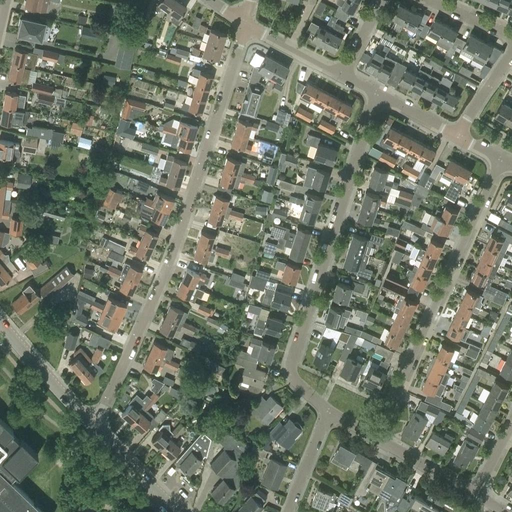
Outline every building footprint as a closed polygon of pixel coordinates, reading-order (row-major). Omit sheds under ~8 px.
[(26,0),(25,6),(37,8),(45,10),(47,0),(26,0)] [(168,10),(175,0),(159,0),(157,2),(156,2),(152,7),(157,11),(161,5),(168,10)] [(177,0),(175,0),(168,10),(175,15),(171,20),(176,24),(180,18),(179,17),(186,6),(177,0)] [(359,1),(357,0),(338,0),(337,3),(340,4),(337,9),(348,15),(350,10),(354,12),(359,1)] [(498,0),(496,6),(507,10),(511,0),(498,0)] [(315,11),(321,15),(327,4),(321,1),(315,11)] [(400,30),(403,23),(404,23),(411,10),(399,3),(392,17),(398,20),(394,27),(400,30)] [(348,15),(337,9),(334,14),(345,20),(348,15)] [(411,10),(404,23),(415,29),(414,32),(419,35),(425,23),(420,21),(423,16),(411,10)] [(503,16),(511,20),(511,13),(506,11),(503,16)] [(87,18),(79,16),(77,23),(85,24),(87,18)] [(192,26),(197,28),(201,18),(196,16),(192,26)] [(41,39),(44,23),(22,18),(21,19),(19,18),(17,26),(19,26),(18,33),(27,35),(27,37),(31,38),(31,37),(41,39)] [(425,23),(419,35),(425,37),(428,32),(439,38),(446,24),(435,18),(431,26),(425,23)] [(336,22),(331,31),(323,44),(335,51),(346,31),(343,30),(345,27),(336,22)] [(198,30),(205,32),(207,26),(200,24),(198,30)] [(446,53),(451,56),(461,38),(456,35),(458,31),(446,24),(439,38),(440,38),(437,43),(448,49),(446,53)] [(323,44),(331,31),(319,25),(312,38),(323,44)] [(82,26),(80,35),(100,39),(102,30),(82,26)] [(206,41),(221,46),(225,33),(210,29),(206,41)] [(383,36),(393,42),(396,37),(386,31),(383,36)] [(455,49),(461,52),(472,58),(482,39),(471,33),(466,41),(461,38),(451,56),(455,49)] [(135,38),(122,35),(116,65),(128,68),(135,38)] [(393,42),(383,36),(380,41),(390,47),(393,42)] [(482,39),(472,58),(483,65),(487,58),(495,62),(502,50),(482,39)] [(199,53),(202,54),(218,59),(221,46),(206,41),(204,49),(200,47),(199,48),(193,47),(191,53),(198,55),(199,53)] [(12,63),(34,69),(38,53),(15,48),(12,63)] [(175,54),(187,58),(189,52),(177,48),(175,54)] [(65,54),(58,53),(43,49),(41,57),(62,62),(65,54)] [(360,59),(368,63),(371,56),(364,52),(360,59)] [(380,52),(377,58),(372,55),(371,56),(368,63),(366,67),(377,72),(386,55),(380,52)] [(165,59),(179,64),(181,57),(167,53),(165,59)] [(249,82),(264,87),(265,84),(259,80),(263,71),(269,74),(277,60),(265,54),(258,67),(254,65),(249,82)] [(396,61),(390,57),(386,55),(377,72),(387,78),(391,71),(396,74),(401,64),(396,61)] [(426,62),(428,63),(434,66),(436,62),(426,57),(422,63),(425,64),(426,62)] [(277,60),(269,74),(281,81),(289,67),(277,60)] [(34,69),(12,63),(8,78),(27,83),(28,80),(35,81),(37,71),(30,69),(31,68),(34,69)] [(401,64),(396,74),(401,77),(399,80),(410,86),(416,74),(406,69),(407,67),(401,64)] [(472,71),(467,68),(462,65),(459,71),(469,77),(472,71)] [(212,75),(200,72),(200,69),(194,67),(192,74),(198,76),(195,84),(208,88),(212,75)] [(416,74),(410,86),(421,91),(430,74),(426,71),(422,77),(416,74)] [(457,73),(454,79),(465,84),(468,79),(457,73)] [(430,74),(421,91),(431,97),(441,79),(430,74)] [(114,78),(104,76),(103,84),(113,86),(114,78)] [(441,79),(431,97),(442,103),(448,91),(438,85),(441,79)] [(295,91),(300,93),(311,99),(317,87),(306,81),(304,85),(297,81),(295,91)] [(31,90),(58,96),(59,91),(52,90),(53,86),(33,82),(31,90)] [(264,87),(249,82),(240,112),(255,117),(264,87)] [(272,89),(279,93),(283,86),(275,82),(272,89)] [(192,96),(205,100),(208,88),(195,84),(192,96)] [(322,105),(329,93),(317,87),(311,99),(322,105)] [(117,98),(114,110),(119,111),(122,99),(121,99),(123,90),(117,88),(115,97),(117,98)] [(3,106),(23,109),(24,99),(17,98),(17,93),(6,91),(3,106)] [(448,91),(442,103),(453,108),(459,97),(448,91)] [(53,97),(54,96),(38,92),(36,100),(52,104),(52,102),(60,104),(61,99),(53,97)] [(334,111),(340,99),(329,93),(322,105),(334,111)] [(188,110),(188,109),(201,113),(205,100),(192,96),(189,104),(183,102),(181,108),(188,110)] [(126,97),(121,115),(128,117),(132,118),(136,116),(139,114),(142,110),(144,111),(146,103),(126,97)] [(340,99),(334,111),(345,117),(352,105),(340,99)] [(163,108),(172,111),(174,104),(165,101),(163,108)] [(505,120),(511,108),(511,106),(502,101),(495,114),(505,120)] [(29,110),(23,110),(23,109),(3,106),(1,122),(13,124),(24,125),(27,122),(29,110)] [(294,114),(302,118),(306,109),(299,106),(294,114)] [(107,116),(108,110),(100,108),(98,114),(107,116)] [(274,120),(287,124),(289,116),(286,115),(287,111),(278,109),(274,120)] [(314,113),(306,109),(302,118),(309,122),(314,113)] [(94,116),(85,114),(83,123),(91,125),(94,116)] [(136,130),(127,127),(129,120),(121,117),(116,133),(133,138),(136,130)] [(176,132),(193,137),(197,125),(174,118),(172,127),(177,129),(176,132)] [(317,126),(325,130),(329,122),(321,118),(317,126)] [(258,125),(251,123),(239,119),(235,132),(247,136),(247,135),(253,137),(255,130),(256,130),(258,125)] [(265,127),(277,131),(279,124),(267,120),(265,127)] [(73,122),(71,130),(81,133),(83,124),(73,122)] [(336,125),(329,122),(325,130),(332,133),(336,125)] [(27,126),(26,134),(51,138),(51,140),(62,142),(64,134),(54,132),(55,129),(32,125),(32,127),(27,126)] [(393,149),(402,132),(390,126),(384,138),(390,141),(387,145),(393,149)] [(176,132),(177,129),(172,127),(170,127),(168,132),(174,134),(170,145),(176,147),(177,146),(189,150),(193,137),(176,132)] [(252,145),(245,142),(247,136),(235,132),(231,144),(243,148),(242,150),(250,152),(252,145)] [(407,150),(413,138),(402,132),(393,149),(394,149),(396,144),(407,150)] [(336,149),(318,144),(320,137),(308,133),(305,143),(316,147),(313,157),(332,163),(336,149)] [(22,151),(42,154),(44,139),(25,136),(22,151)] [(91,140),(80,137),(78,146),(89,148),(91,140)] [(418,156),(424,144),(413,138),(407,150),(418,156)] [(0,154),(11,156),(11,159),(17,160),(19,159),(20,152),(18,150),(20,142),(0,139),(0,154)] [(57,150),(59,141),(51,140),(49,148),(57,150)] [(140,149),(157,154),(159,148),(142,142),(140,149)] [(424,144),(418,156),(430,162),(436,150),(424,144)] [(386,162),(390,154),(383,151),(382,153),(380,152),(377,156),(380,158),(379,159),(386,162)] [(283,162),(295,166),(297,157),(286,153),(283,162)] [(390,154),(386,162),(393,166),(398,158),(390,154)] [(262,161),(271,164),(273,158),(264,155),(262,161)] [(186,162),(173,158),(167,156),(163,168),(182,174),(186,162)] [(223,169),(262,182),(262,180),(256,178),(255,179),(254,179),(255,175),(243,171),(245,163),(227,157),(223,169)] [(455,175),(461,163),(450,158),(444,169),(455,175)] [(410,174),(413,167),(406,163),(402,170),(410,174)] [(460,191),(454,188),(456,184),(462,187),(472,169),(461,163),(455,175),(444,196),(454,202),(460,191)] [(309,166),(307,173),(305,181),(324,187),(329,172),(316,168),(309,166)] [(369,182),(383,186),(391,189),(396,173),(388,170),(374,166),(369,182)] [(413,167),(410,174),(416,178),(420,170),(413,167)] [(169,171),(166,178),(160,176),(158,183),(165,185),(165,182),(178,186),(182,174),(163,168),(163,169),(169,171)] [(262,182),(223,169),(219,181),(238,188),(240,181),(244,183),(245,180),(254,183),(254,184),(260,186),(262,182)] [(419,182),(425,186),(430,175),(431,174),(424,171),(419,182)] [(275,176),(267,174),(265,182),(273,184),(275,176)] [(104,184),(112,187),(114,181),(108,176),(106,175),(104,184)] [(430,175),(425,186),(430,188),(435,178),(430,175)] [(17,184),(29,185),(30,177),(18,176),(17,184)] [(135,187),(146,192),(149,184),(138,179),(135,187)] [(277,186),(293,191),(295,184),(280,179),(277,186)] [(0,197),(9,199),(11,200),(12,189),(13,182),(5,181),(5,183),(0,182),(0,197)] [(430,188),(425,186),(419,182),(416,188),(415,192),(411,203),(418,206),(423,197),(425,198),(430,188)] [(100,201),(115,207),(117,201),(120,202),(124,193),(107,186),(100,201)] [(273,192),(269,191),(263,189),(260,199),(270,202),(273,192)] [(396,196),(411,201),(413,194),(400,189),(398,196),(396,196)] [(242,217),(243,213),(231,209),(231,207),(226,205),(228,199),(231,200),(233,193),(222,190),(221,196),(215,194),(211,207),(242,217)] [(156,191),(153,199),(151,203),(168,211),(174,199),(162,193),(156,191)] [(363,203),(362,205),(375,209),(378,202),(386,204),(388,198),(367,191),(365,197),(363,198),(362,201),(363,203)] [(292,202),(317,209),(321,198),(306,193),(304,199),(296,197),(295,202),(292,201),(292,202)] [(396,196),(394,203),(408,208),(411,201),(396,196)] [(9,199),(0,197),(0,213),(1,214),(1,216),(8,217),(9,210),(11,200),(9,199)] [(168,211),(151,203),(153,199),(147,197),(145,200),(140,198),(137,206),(137,208),(137,209),(138,211),(149,216),(149,215),(151,216),(151,217),(163,222),(168,211)] [(317,209),(292,202),(290,208),(295,210),(296,208),(301,209),(299,217),(313,221),(317,209)] [(435,213),(453,221),(458,210),(445,204),(443,211),(437,208),(435,213)] [(358,217),(371,221),(371,223),(379,225),(381,219),(373,216),(375,209),(362,205),(358,217)] [(64,220),(65,214),(39,207),(37,212),(64,220)] [(242,217),(211,207),(207,219),(220,223),(222,216),(227,218),(228,216),(241,220),(242,217)] [(272,213),(285,218),(287,211),(274,208),(272,213)] [(122,218),(129,221),(132,216),(124,212),(122,218)] [(491,212),(488,218),(498,224),(506,228),(509,222),(501,218),(501,217),(491,212)] [(421,227),(426,230),(433,233),(435,227),(448,233),(451,233),(454,225),(452,222),(453,221),(435,213),(435,214),(432,213),(427,223),(423,222),(421,227)] [(101,222),(104,216),(98,214),(95,219),(101,222)] [(9,232),(21,234),(23,219),(11,217),(9,232)] [(426,230),(421,227),(405,219),(398,237),(401,238),(406,227),(424,235),(426,230)] [(158,234),(145,228),(146,227),(140,224),(137,231),(143,233),(140,240),(153,246),(158,234)] [(297,226),(295,233),(288,231),(289,228),(276,224),(273,225),(270,233),(306,244),(310,231),(297,226)] [(386,232),(398,236),(400,229),(388,225),(386,232)] [(0,245),(4,246),(9,241),(11,233),(0,230),(0,245)] [(201,231),(197,244),(210,248),(212,242),(214,235),(201,231)] [(226,242),(235,243),(236,234),(226,233),(226,242)] [(302,257),(306,244),(270,233),(279,236),(277,245),(266,241),(263,251),(274,254),(276,246),(283,248),(284,245),(291,247),(288,253),(302,257)] [(371,238),(353,233),(349,248),(369,255),(373,242),(381,245),(384,237),(372,233),(371,238)] [(486,244),(498,250),(503,238),(491,233),(486,244)] [(100,244),(122,254),(125,246),(103,237),(100,244)] [(401,238),(398,237),(395,243),(405,248),(408,241),(401,238)] [(426,249),(438,254),(443,243),(431,238),(426,249)] [(134,254),(135,252),(147,258),(153,246),(140,240),(137,247),(131,245),(128,252),(134,254)] [(197,244),(193,256),(206,260),(208,253),(214,255),(214,253),(215,249),(210,248),(197,244)] [(482,255),(500,264),(505,253),(498,250),(486,244),(482,255)] [(412,245),(409,255),(414,257),(418,247),(412,245)] [(223,248),(216,246),(215,249),(214,253),(221,255),(223,248)] [(438,254),(426,249),(425,249),(420,247),(415,257),(433,265),(438,254)] [(108,256),(122,262),(124,255),(111,249),(111,250),(105,248),(102,255),(107,258),(108,256)] [(228,253),(229,250),(223,248),(221,255),(227,257),(228,254),(228,253)] [(233,255),(251,258),(252,252),(235,248),(233,255)] [(349,248),(344,263),(357,266),(355,272),(371,277),(373,270),(365,268),(369,255),(349,248)] [(34,276),(50,268),(47,260),(43,262),(41,260),(42,260),(33,250),(23,258),(32,268),(31,268),(34,276)] [(392,260),(399,264),(404,253),(397,250),(392,260)] [(477,266),(495,274),(500,264),(482,255),(477,266)] [(421,260),(418,266),(414,264),(412,269),(428,276),(433,265),(415,257),(415,258),(421,260)] [(294,280),(299,265),(286,261),(286,262),(277,259),(275,266),(283,269),(281,276),(294,280)] [(120,273),(137,281),(142,269),(125,261),(121,270),(120,273)] [(112,273),(115,267),(109,264),(106,270),(112,273)] [(8,281),(18,272),(13,267),(8,271),(3,265),(0,267),(0,282),(1,284),(6,280),(8,281)] [(27,308),(41,296),(42,297),(44,296),(46,300),(74,275),(66,266),(39,289),(37,288),(35,290),(29,283),(22,289),(24,292),(12,302),(20,312),(26,307),(27,308)] [(495,274),(477,266),(472,277),(490,286),(495,274)] [(115,267),(112,273),(119,276),(117,279),(122,281),(119,287),(131,293),(137,281),(120,273),(121,270),(115,267)] [(181,280),(198,288),(200,283),(202,284),(205,282),(207,283),(209,278),(205,276),(206,275),(199,272),(199,274),(186,268),(181,280)] [(428,276),(412,269),(409,268),(407,273),(410,275),(409,277),(411,281),(423,287),(428,276)] [(255,275),(268,279),(270,273),(257,269),(255,275)] [(406,287),(408,282),(388,273),(386,278),(406,287)] [(268,279),(255,275),(253,282),(257,284),(255,289),(262,291),(263,286),(264,286),(267,279),(268,280),(268,279)] [(243,281),(230,277),(228,283),(243,288),(245,283),(243,282),(243,281)] [(204,290),(198,288),(181,280),(176,292),(188,297),(187,299),(194,302),(196,296),(201,298),(204,290)] [(348,301),(351,291),(366,296),(370,284),(359,280),(359,282),(352,280),(350,287),(338,283),(334,297),(348,301)] [(382,286),(401,295),(396,305),(412,313),(417,301),(405,296),(404,296),(402,295),(404,290),(385,281),(382,286)] [(271,304),(271,302),(286,307),(290,293),(274,288),(274,290),(266,288),(262,302),(271,304)] [(462,299),(481,308),(483,303),(481,300),(483,295),(467,288),(462,299)] [(495,294),(506,299),(508,294),(497,289),(495,294)] [(506,299),(495,294),(492,300),(503,305),(506,299)] [(104,308),(121,316),(126,305),(114,299),(111,306),(106,304),(105,305),(104,308)] [(457,310),(469,315),(471,310),(478,313),(481,308),(462,299),(457,310)] [(96,308),(99,302),(93,300),(90,306),(96,308)] [(115,328),(121,316),(104,308),(105,305),(99,302),(96,308),(101,311),(97,320),(115,328)] [(199,303),(197,310),(208,315),(211,309),(199,303)] [(261,307),(249,303),(247,310),(259,314),(261,307)] [(165,316),(198,331),(199,328),(195,327),(184,321),(184,320),(179,318),(183,310),(170,305),(165,316)] [(326,311),(324,317),(327,318),(326,320),(344,325),(347,316),(349,317),(352,310),(343,307),(342,308),(331,305),(329,312),(326,311)] [(412,313),(396,305),(396,306),(394,311),(397,312),(395,318),(407,323),(412,313)] [(360,316),(359,320),(365,322),(368,312),(357,309),(355,314),(360,316)] [(84,326),(88,317),(72,310),(70,319),(84,326)] [(452,321),(464,326),(469,315),(457,310),(452,321)] [(219,320),(209,315),(206,321),(216,326),(219,320)] [(258,316),(255,324),(253,332),(261,334),(263,328),(278,332),(282,320),(267,315),(266,319),(258,316)] [(198,331),(165,316),(160,328),(172,334),(175,328),(180,330),(181,328),(193,333),(194,330),(198,332),(198,331)] [(499,327),(504,330),(509,319),(504,316),(499,327)] [(407,323),(395,318),(390,329),(402,334),(407,323)] [(464,326),(452,321),(447,332),(459,337),(464,326)] [(66,330),(60,325),(57,328),(63,334),(66,330)] [(345,330),(344,331),(350,333),(356,335),(356,334),(358,329),(346,325),(345,330)] [(493,338),(499,341),(504,330),(499,327),(493,338)] [(402,334),(390,329),(385,340),(397,345),(402,334)] [(342,330),(338,338),(346,342),(350,333),(344,331),(342,330)] [(363,330),(361,336),(376,343),(377,343),(380,345),(380,344),(382,339),(363,330)] [(77,335),(68,332),(64,345),(67,346),(73,348),(77,335)] [(356,335),(350,333),(346,342),(347,342),(343,350),(350,354),(355,342),(357,343),(360,336),(356,335)] [(107,347),(110,340),(99,335),(96,342),(107,347)] [(319,347),(314,357),(320,360),(319,362),(324,365),(325,362),(327,363),(334,346),(331,345),(333,339),(323,335),(317,346),(319,347)] [(249,343),(249,345),(252,346),(250,353),(258,356),(269,359),(274,345),(262,341),(262,340),(252,337),(249,343)] [(488,349),(495,353),(497,350),(495,349),(499,341),(493,338),(488,349)] [(171,366),(173,360),(170,359),(174,350),(154,340),(148,353),(166,360),(164,363),(171,366)] [(188,348),(199,353),(202,345),(191,340),(188,348)] [(468,348),(478,353),(481,347),(471,342),(468,348)] [(377,343),(376,344),(373,350),(386,356),(390,349),(380,345),(377,343)] [(437,354),(454,362),(459,351),(442,343),(437,354)] [(77,371),(91,359),(80,346),(74,352),(73,357),(69,361),(77,371)] [(94,353),(99,355),(102,349),(96,347),(94,353)] [(478,353),(468,348),(465,353),(476,358),(478,353)] [(235,354),(247,358),(248,352),(237,349),(235,354)] [(487,363),(489,359),(492,353),(495,354),(495,353),(488,349),(480,364),(487,367),(488,364),(487,363)] [(99,355),(94,353),(91,359),(77,371),(86,381),(95,372),(97,374),(103,369),(97,361),(99,355)] [(164,363),(166,360),(148,353),(143,364),(156,370),(158,364),(163,366),(164,363)] [(247,358),(235,354),(235,355),(237,356),(235,361),(245,365),(240,379),(249,382),(248,387),(249,389),(257,392),(259,391),(261,386),(266,371),(254,367),(256,361),(247,358)] [(432,365),(444,370),(447,364),(451,366),(453,362),(454,362),(437,354),(432,365)] [(342,370),(340,373),(347,376),(349,373),(355,376),(362,360),(355,356),(354,359),(349,356),(348,356),(341,370),(342,370)] [(497,367),(500,369),(511,375),(511,361),(506,358),(505,359),(502,357),(497,367)] [(173,360),(171,366),(177,369),(179,363),(173,360)] [(207,367),(221,374),(225,367),(210,360),(207,367)] [(366,375),(363,380),(365,381),(364,384),(369,386),(370,383),(379,387),(385,372),(389,363),(384,361),(381,360),(379,364),(378,368),(370,364),(366,375)] [(427,376),(439,381),(444,370),(432,365),(427,376)] [(472,381),(477,383),(481,376),(485,378),(488,372),(478,367),(472,381)] [(446,384),(439,381),(427,376),(422,387),(441,395),(446,384)] [(151,381),(154,383),(150,388),(151,389),(154,391),(156,393),(163,382),(153,377),(151,381)] [(490,390),(503,397),(509,385),(496,379),(490,390)] [(466,391),(472,394),(477,383),(472,381),(466,391)] [(151,404),(159,395),(156,393),(154,391),(151,389),(148,392),(151,395),(146,400),(151,404)] [(498,407),(503,397),(490,390),(484,401),(498,407)] [(461,402),(466,405),(472,394),(466,391),(461,402)] [(267,421),(282,405),(270,394),(262,403),(258,399),(249,408),(254,413),(256,411),(267,421)] [(140,402),(134,397),(130,401),(131,402),(122,412),(123,413),(122,414),(126,418),(127,416),(132,421),(145,407),(142,405),(145,401),(142,399),(140,402)] [(186,402),(194,408),(197,403),(189,397),(186,402)] [(146,400),(145,401),(142,405),(145,407),(132,421),(142,429),(151,419),(146,415),(149,412),(146,409),(151,404),(146,400)] [(449,411),(452,405),(441,401),(439,406),(449,411)] [(498,407),(484,401),(479,411),(492,418),(498,407)] [(466,405),(461,402),(453,417),(464,423),(467,418),(461,415),(466,405)] [(437,414),(440,410),(440,409),(429,404),(427,410),(437,414)] [(161,409),(154,417),(159,421),(166,413),(161,409)] [(440,410),(437,414),(433,422),(439,426),(446,413),(440,410)] [(416,438),(427,418),(415,411),(407,425),(406,424),(401,433),(409,437),(411,435),(416,438)] [(492,418),(479,411),(473,423),(487,429),(492,418)] [(0,511),(46,511),(11,478),(16,472),(19,474),(38,454),(21,438),(19,440),(11,432),(13,430),(0,417),(0,511)] [(224,417),(221,422),(229,427),(233,422),(224,417)] [(295,439),(293,437),(301,428),(300,427),(301,426),(301,424),(297,420),(295,420),(294,422),(289,417),(281,426),(277,422),(268,432),(273,436),(274,434),(288,446),(295,439)] [(180,422),(175,427),(181,432),(186,427),(183,424),(180,422)] [(160,430),(152,439),(162,448),(171,438),(173,435),(174,434),(172,432),(170,430),(169,424),(163,425),(159,429),(160,430)] [(189,471),(201,458),(204,454),(206,456),(213,429),(210,427),(211,426),(208,424),(176,460),(189,471)] [(466,425),(463,431),(467,434),(467,435),(481,443),(485,434),(471,426),(471,427),(466,425)] [(175,427),(172,432),(174,434),(173,435),(174,435),(176,437),(181,432),(175,427)] [(443,453),(451,440),(453,436),(446,432),(444,435),(433,430),(426,443),(443,453)] [(221,500),(233,487),(235,489),(239,485),(244,469),(237,463),(240,460),(237,457),(249,444),(231,434),(227,431),(218,440),(224,446),(223,447),(224,448),(210,463),(212,464),(210,466),(223,478),(211,491),(221,500)] [(171,438),(162,448),(172,456),(181,446),(171,438)] [(272,446),(264,439),(260,443),(267,450),(272,446)] [(472,459),(479,447),(465,440),(455,460),(466,466),(470,458),(472,459)] [(366,473),(373,460),(356,451),(357,450),(341,441),(334,454),(334,455),(331,460),(346,469),(352,458),(363,464),(360,469),(366,473)] [(253,443),(251,453),(264,458),(267,450),(253,443)] [(261,480),(277,487),(280,479),(278,479),(280,474),(282,475),(286,464),(270,458),(261,480)] [(373,460),(366,473),(354,493),(358,495),(360,493),(363,495),(366,494),(370,487),(379,493),(390,473),(385,470),(386,468),(373,460)] [(396,476),(390,473),(379,493),(388,497),(386,501),(386,511),(393,511),(396,507),(396,508),(403,496),(403,495),(406,490),(401,487),(406,478),(397,473),(396,476)] [(312,502),(326,507),(333,510),(335,503),(334,502),(337,493),(319,486),(312,502)] [(253,493),(263,501),(267,496),(258,488),(253,493)] [(337,500),(349,506),(354,498),(342,491),(337,500)] [(434,511),(442,499),(430,492),(426,499),(415,493),(415,494),(410,492),(406,498),(403,496),(396,508),(403,511),(404,511),(410,503),(425,511),(434,511)] [(259,503),(255,499),(251,495),(238,509),(240,511),(238,511),(254,511),(255,511),(256,511),(258,511),(264,507),(259,503)] [(450,511),(454,506),(442,499),(434,511),(450,511)]
